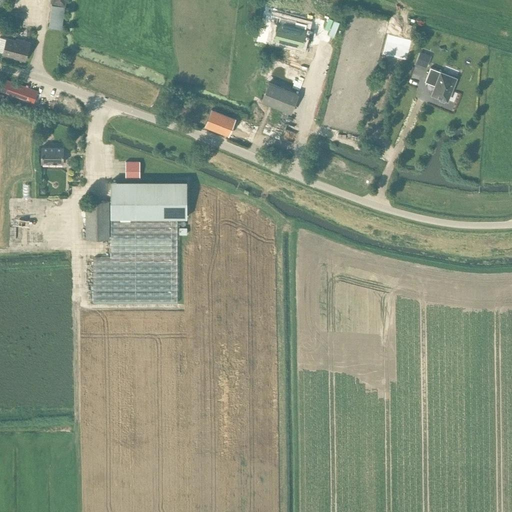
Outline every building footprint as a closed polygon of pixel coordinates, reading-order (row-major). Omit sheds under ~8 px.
[(61,28),(62,20),(66,5),(67,0),(51,0),(52,1),(54,2),(50,18),(49,26),(61,28)] [(276,22),(273,38),(285,41),(285,39),(289,40),(301,43),(306,23),(294,20),(293,26),(289,25),(276,22)] [(388,34),(382,55),(406,60),(411,40),(388,34)] [(15,40),(7,38),(3,54),(25,60),(29,43),(15,39),(15,40)] [(420,51),(415,63),(424,66),(428,55),(420,51)] [(262,97),(261,101),(291,113),(299,94),(307,74),(272,60),(271,63),(264,81),(268,82),(262,97)] [(440,71),(430,67),(426,78),(436,82),(432,94),(439,97),(440,99),(444,101),(446,100),(447,100),(456,77),(440,71)] [(5,79),(2,88),(16,93),(16,96),(33,102),(37,90),(5,79)] [(36,99),(35,105),(45,108),(47,103),(36,99)] [(212,109),(205,126),(251,144),(258,127),(212,109)] [(280,140),(284,131),(266,124),(262,134),(280,140)] [(41,162),(63,163),(63,146),(42,146),(41,162)] [(139,161),(125,161),(125,178),(139,178),(139,161)] [(111,219),(111,257),(93,257),(93,303),(177,303),(177,217),(187,217),(187,181),(111,181),(111,217),(171,217),(171,219),(111,219)] [(85,201),(86,231),(82,231),(82,238),(86,238),(86,239),(109,239),(109,201),(85,201)]
